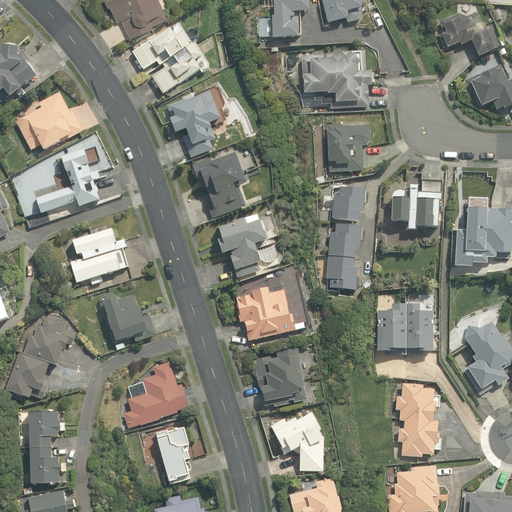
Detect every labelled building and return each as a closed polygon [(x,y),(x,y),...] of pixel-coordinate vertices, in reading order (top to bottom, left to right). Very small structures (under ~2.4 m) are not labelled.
[(167,20),(157,0),(106,0),(105,0),(117,24),(121,22),(130,42),(154,31),(152,27),(167,20)] [(274,0),(274,22),(262,22),(261,38),(299,39),(300,15),(313,15),(313,0),(274,0)] [(358,0),(324,0),(325,0),(320,1),(326,30),(364,22),(358,0)] [(463,13),(441,23),(445,33),(440,35),(447,51),(463,44),(465,48),(474,45),(480,59),(503,48),(495,29),(487,33),(478,12),(465,18),(463,13)] [(164,97),(201,73),(203,77),(213,72),(180,20),(132,51),(145,71),(156,64),(160,71),(151,77),(164,97)] [(0,95),(6,103),(38,78),(26,63),(26,50),(2,49),(2,56),(0,55),(0,95)] [(360,55),(327,55),(327,63),(304,63),(304,94),(337,95),(337,106),(362,106),(362,88),(375,88),(375,72),(360,71),(360,55)] [(487,79),(471,86),(483,111),(495,105),(499,115),(511,109),(511,83),(509,85),(501,69),(486,76),(487,79)] [(219,90),(168,106),(167,107),(177,138),(184,135),(192,160),(212,154),(209,144),(214,142),(210,128),(224,124),(219,109),(224,108),(219,90)] [(14,113),(15,115),(31,152),(42,147),(44,151),(99,126),(88,102),(69,110),(61,92),(14,113)] [(371,127),(327,127),(328,176),(364,176),(364,148),(371,148),(371,127)] [(72,187),(37,198),(35,199),(40,215),(80,203),(82,210),(103,204),(96,181),(105,178),(96,149),(87,152),(85,147),(62,154),(72,187)] [(235,152),(193,166),(211,220),(244,210),(237,189),(246,186),(235,152)] [(408,201),(394,200),(392,224),(407,226),(407,231),(418,232),(419,228),(438,229),(441,196),(419,194),(419,186),(410,186),(408,201)] [(341,198),(335,198),(332,221),(357,223),(359,206),(366,206),(367,192),(342,189),(341,198)] [(0,242),(9,239),(0,217),(0,216),(9,212),(1,195),(0,195),(0,242)] [(511,213),(469,210),(468,231),(459,230),(456,269),(475,270),(475,267),(488,268),(488,261),(496,262),(496,255),(511,256),(511,213)] [(262,216),(220,229),(224,239),(218,241),(223,258),(231,256),(239,282),(259,276),(256,268),(265,265),(259,246),(270,243),(262,216)] [(92,237),(74,242),(79,260),(70,263),(77,286),(108,277),(110,283),(132,277),(124,250),(128,249),(125,238),(118,240),(115,230),(108,232),(106,224),(90,229),(92,237)] [(338,235),(331,235),(327,279),(331,280),(330,289),(355,292),(360,230),(338,228),(338,235)] [(247,344),(250,343),(296,332),(285,284),(251,292),(252,298),(237,301),(247,344)] [(0,293),(0,322),(8,319),(0,293)] [(135,343),(155,336),(148,316),(142,318),(139,307),(137,308),(132,295),(117,300),(116,296),(109,293),(103,296),(99,302),(113,345),(133,338),(135,343)] [(406,354),(408,304),(389,303),(389,312),(378,311),(376,353),(406,354)] [(408,304),(406,354),(434,355),(436,315),(421,314),(422,305),(408,304)] [(29,335),(24,351),(60,363),(66,347),(71,349),(76,334),(62,330),(65,320),(49,315),(45,328),(40,327),(36,338),(29,335)] [(462,333),(466,340),(476,356),(472,359),(477,367),(468,372),(481,393),(496,384),(500,390),(511,382),(511,380),(504,368),(511,362),(511,342),(507,335),(502,339),(493,324),(482,330),(478,323),(462,333)] [(254,353),(255,365),(258,392),(264,392),(264,403),(305,400),(301,350),(254,353)] [(53,365),(21,354),(8,393),(33,401),(36,391),(43,394),(53,365)] [(124,416),(130,429),(191,409),(183,386),(177,388),(169,364),(154,369),(156,376),(142,380),(147,395),(127,401),(131,413),(124,416)] [(319,383),(305,388),(311,407),(325,402),(319,383)] [(398,444),(402,444),(401,458),(425,459),(425,457),(435,457),(436,443),(440,443),(441,425),(437,424),(438,409),(439,409),(440,392),(422,391),(422,385),(403,384),(403,396),(396,396),(396,410),(400,411),(400,421),(406,421),(405,430),(399,430),(398,444)] [(270,424),(271,426),(283,452),(290,449),(292,454),(301,450),(301,474),(324,474),(324,437),(312,414),(299,421),(297,417),(285,423),(282,417),(270,424)] [(60,415),(29,415),(31,488),(62,487),(62,463),(52,463),(52,440),(60,440),(60,415)] [(184,426),(156,434),(170,486),(194,480),(189,463),(194,462),(184,426)] [(437,511),(435,467),(435,465),(409,466),(409,473),(398,473),(398,486),(393,486),(394,498),(387,498),(387,511),(437,511)] [(318,491),(290,497),(293,511),(342,511),(334,478),(316,482),(318,491)] [(511,511),(511,495),(467,491),(464,511),(511,511)] [(69,511),(66,492),(28,498),(31,510),(24,511),(69,511)] [(163,510),(156,511),(201,511),(199,499),(185,502),(184,495),(161,501),(163,510)]
